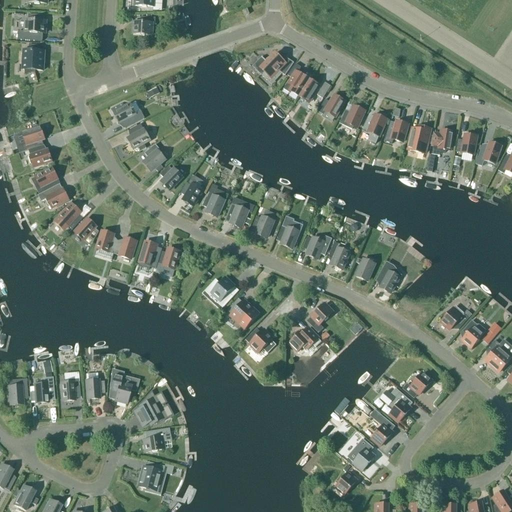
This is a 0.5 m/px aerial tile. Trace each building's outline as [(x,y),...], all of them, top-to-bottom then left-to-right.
[(135,0),(135,6),(142,7),(141,8),(146,8),(146,7),(153,8),(153,0),(135,0)] [(44,22),(44,16),(30,15),(29,21),(25,21),(25,33),(32,33),(32,34),(37,35),(37,34),(44,34),(45,22),(44,22)] [(155,25),(155,19),(140,18),(140,24),(134,23),(133,35),(140,35),(140,36),(144,36),(151,36),(152,25),(155,25)] [(44,46),(28,45),(28,52),(23,51),(22,71),(24,71),(24,76),(35,73),(35,71),(42,72),(44,46)] [(283,63),(274,55),(267,63),(261,58),(262,59),(254,68),(262,75),(264,73),(271,79),(278,72),(285,77),(293,64),(287,59),(283,63)] [(299,98),(309,82),(297,74),(301,68),(295,65),(287,77),(291,79),(284,90),(289,93),(290,92),(299,98)] [(309,82),(299,98),(308,104),(319,87),(309,82)] [(322,100),(330,87),(325,84),(317,96),(322,100)] [(335,118),(344,103),(334,97),(330,103),(325,100),(318,113),(323,116),(325,112),(335,118)] [(125,108),(122,104),(111,109),(119,124),(124,121),(127,127),(138,122),(135,116),(130,106),(125,108)] [(356,129),(364,112),(354,108),(351,114),(345,111),(339,124),(352,130),(353,127),(356,129)] [(399,119),(400,111),(395,109),(392,117),(399,119)] [(386,121),(375,116),(374,120),(368,118),(362,132),(374,138),(375,136),(379,137),(386,121)] [(396,124),(390,123),(386,138),(392,139),(391,140),(402,143),(407,126),(396,123),(396,124)] [(143,131),(140,125),(128,132),(132,138),(128,140),(134,152),(138,149),(140,152),(146,149),(145,146),(150,143),(147,138),(148,137),(145,130),(143,131)] [(408,147),(407,152),(424,156),(426,148),(430,131),(419,128),(418,132),(412,131),(408,147)] [(41,147),(39,141),(43,140),(40,129),(23,135),(26,145),(18,147),(21,154),(40,147),(41,147)] [(450,152),(453,134),(441,132),(440,136),(434,135),(431,155),(440,157),(440,156),(442,155),(443,155),(445,153),(450,152)] [(476,138),(465,136),(464,142),(458,140),(456,153),(473,156),(476,138)] [(495,165),(501,148),(490,144),(488,148),(482,146),(478,160),(484,162),(484,161),(495,165)] [(148,159),(143,164),(151,172),(165,161),(157,152),(160,150),(155,145),(144,154),(148,159)] [(40,147),(40,148),(28,152),(30,157),(28,158),(30,165),(32,165),(34,168),(51,162),(47,152),(46,149),(43,146),(41,147),(40,147)] [(511,174),(511,157),(511,160),(505,157),(498,172),(504,175),(506,171),(511,174)] [(173,171),(168,167),(160,176),(164,180),(161,183),(169,191),(182,178),(174,170),(173,171)] [(45,193),(55,188),(56,187),(53,182),(57,180),(51,170),(35,178),(44,194),(45,193)] [(192,186),(194,184),(189,181),(187,185),(186,184),(180,194),(185,197),(183,201),(193,207),(202,192),(192,186)] [(225,203),(228,196),(216,191),(217,188),(212,186),(209,192),(202,207),(208,209),(206,214),(216,218),(224,202),(225,203)] [(55,188),(45,193),(48,198),(46,199),(51,209),(68,201),(62,191),(58,193),(55,188)] [(252,214),(254,208),(234,199),(224,222),(240,229),(247,212),(252,214)] [(72,231),(81,221),(77,217),(80,213),(71,206),(55,223),(63,231),(67,227),(72,231)] [(266,239),(276,215),(266,211),(263,218),(262,218),(262,220),(256,217),(254,222),(260,224),(255,235),(266,239)] [(294,221),(286,218),(282,227),(276,241),(282,244),(281,246),(291,250),(298,233),(300,234),(303,227),(293,223),(294,221)] [(94,238),(99,233),(94,229),(95,228),(87,220),(75,233),(83,241),(90,234),(94,238)] [(114,254),(115,249),(109,247),(113,236),(102,232),(97,250),(108,253),(108,252),(114,254)] [(313,240),(307,238),(302,249),(308,252),(306,256),(317,260),(324,243),(313,239),(313,240)] [(115,249),(114,254),(120,255),(119,257),(130,260),(136,243),(125,240),(121,251),(115,249)] [(158,264),(161,253),(155,251),(156,247),(145,243),(140,261),(142,261),(140,267),(146,268),(148,263),(151,264),(151,262),(158,264)] [(342,271),(344,264),(349,254),(338,250),(340,246),(334,243),(326,262),(332,264),(331,266),(342,271)] [(161,253),(158,264),(163,266),(163,267),(174,271),(179,253),(168,250),(167,254),(161,253)] [(363,262),(358,260),(356,264),(361,266),(356,278),(367,282),(374,266),(364,261),(363,262)] [(398,289),(402,282),(398,280),(399,279),(389,273),(390,271),(385,268),(377,282),(382,285),(380,289),(390,295),(394,287),(398,289)] [(238,292),(225,280),(220,285),(215,281),(203,294),(221,311),(238,292)] [(233,313),(230,317),(244,329),(257,315),(244,302),(242,304),(238,299),(229,309),(233,313)] [(318,335),(323,330),(319,326),(324,321),(327,318),(332,314),(324,305),(307,322),(318,335)] [(458,310),(456,312),(453,310),(441,324),(450,331),(454,327),(458,331),(468,320),(472,316),(467,311),(463,315),(458,310)] [(475,325),(471,322),(462,332),(467,336),(462,342),(471,349),(485,333),(485,330),(479,325),(475,325)] [(491,333),(484,341),(488,345),(501,330),(495,324),(489,331),(491,333)] [(321,343),(308,329),(303,334),(302,332),(289,345),(297,353),(302,348),(305,352),(312,345),(315,349),(321,343)] [(256,330),(245,341),(250,345),(253,349),(251,351),(256,356),(258,354),(262,350),(267,355),(276,346),(271,341),(272,340),(264,331),(261,334),(256,330)] [(330,338),(326,334),(320,339),(324,343),(330,338)] [(491,356),(485,362),(499,374),(511,358),(511,356),(499,345),(495,342),(486,352),(491,356)] [(112,371),(109,398),(115,399),(115,402),(126,405),(128,398),(129,398),(130,394),(129,393),(131,387),(120,384),(123,374),(112,371)] [(97,374),(85,375),(86,383),(87,401),(99,400),(98,395),(104,395),(103,383),(98,383),(97,374)] [(431,382),(422,375),(418,380),(417,379),(414,383),(415,384),(410,389),(407,385),(403,390),(414,399),(418,395),(419,396),(431,382)] [(53,401),(53,397),(52,380),(45,380),(45,386),(35,386),(35,393),(31,394),(31,400),(36,399),(36,405),(47,404),(47,402),(53,401)] [(72,383),(72,380),(65,381),(65,384),(61,384),(63,403),(74,402),(74,397),(80,397),(79,383),(72,383)] [(21,389),(21,387),(9,388),(10,406),(22,406),(21,393),(27,393),(27,389),(21,389)] [(387,392),(380,400),(393,412),(389,416),(398,424),(410,410),(408,409),(412,404),(395,390),(391,395),(387,392)] [(142,410),(135,413),(142,427),(149,424),(150,426),(155,424),(156,426),(166,420),(151,392),(139,405),(142,410)] [(380,448),(392,434),(390,433),(394,428),(383,419),(379,423),(383,427),(372,440),(380,448)] [(157,453),(157,451),(163,450),(162,443),(170,441),(168,430),(142,434),(145,453),(151,452),(152,453),(157,453)] [(363,440),(347,458),(354,464),(362,472),(374,458),(369,454),(373,449),(363,440)] [(143,469),(138,488),(155,493),(160,473),(162,474),(165,466),(151,462),(149,470),(143,469)] [(9,492),(10,489),(5,487),(12,472),(1,467),(0,468),(0,489),(3,491),(3,490),(9,492)] [(344,496),(356,482),(347,475),(340,483),(335,489),(344,496)] [(35,494),(23,488),(21,493),(15,490),(12,497),(17,499),(14,506),(24,511),(25,511),(29,504),(35,507),(38,501),(32,498),(35,494)] [(511,511),(511,495),(508,499),(504,493),(493,499),(501,511),(511,511)] [(58,511),(61,508),(50,502),(44,511),(58,511)]
